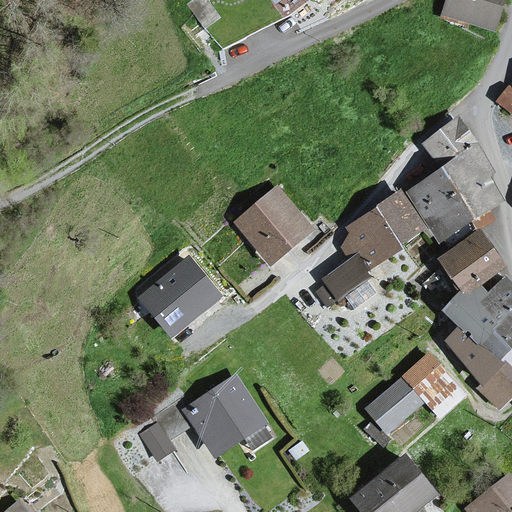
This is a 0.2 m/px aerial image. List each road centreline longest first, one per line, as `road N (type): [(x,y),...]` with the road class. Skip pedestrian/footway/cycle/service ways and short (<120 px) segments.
road 1 (unclassified): [(0,197),(177,100),(388,0)]
road 2 (residential): [(511,37),(485,104),(511,242)]
